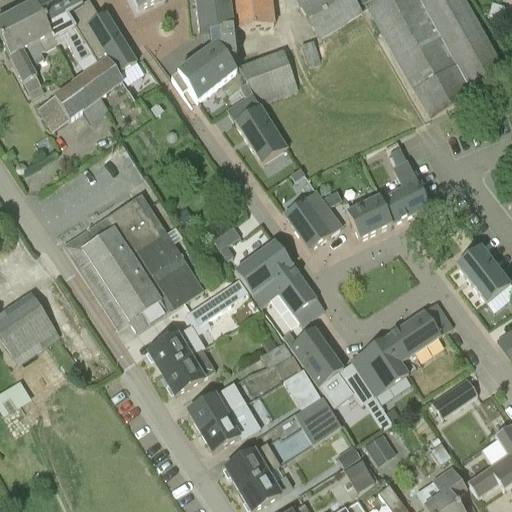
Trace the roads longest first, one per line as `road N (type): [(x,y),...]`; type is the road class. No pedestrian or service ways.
road 1 (residential): [(222,511),(0,179)]
road 2 (residential): [(192,123),(327,286)]
road 3 (residential): [(429,282),(511,402)]
road 4 (residential): [(327,286),(403,242),(429,282)]
road 5 (residential): [(327,286),(355,326),(429,282)]
